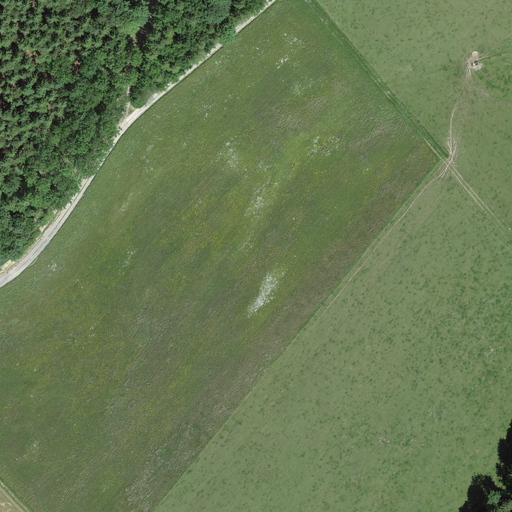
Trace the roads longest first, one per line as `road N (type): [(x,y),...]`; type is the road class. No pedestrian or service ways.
road 1 (track): [(270,0),(124,123),(57,224),(0,282)]
road 2 (track): [(119,130),(150,0)]
